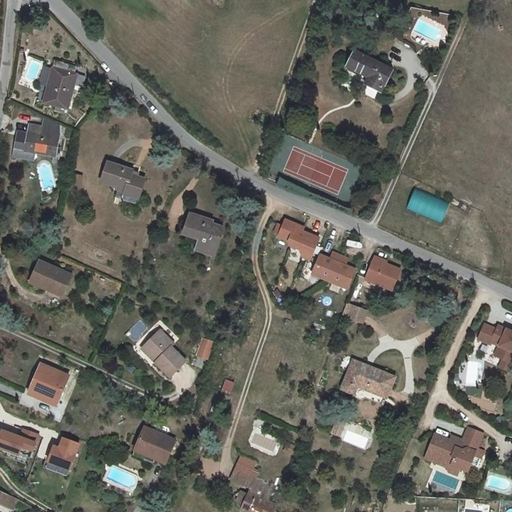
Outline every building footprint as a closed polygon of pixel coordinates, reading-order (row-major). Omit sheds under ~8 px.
[(381,92),(393,70),(355,49),(345,66),(368,78),(365,84),(381,92)] [(40,103),(65,109),(75,73),(72,72),(74,65),(51,59),(48,68),(44,85),(40,103)] [(44,85),(48,68),(41,66),(37,83),(44,85)] [(41,116),(40,126),(39,126),(55,130),(56,123),(41,116)] [(15,133),(13,144),(23,145),(22,148),(32,150),(52,154),(56,154),(57,146),(54,146),(55,136),(54,136),(55,130),(39,126),(40,126),(26,123),(25,132),(19,130),(18,134),(15,133)] [(13,144),(11,155),(30,158),(32,150),(22,148),(23,145),(13,144)] [(129,170),(104,162),(98,182),(122,190),(121,193),(136,198),(142,179),(128,174),(129,170)] [(443,222),(450,200),(414,188),(407,210),(443,222)] [(204,218),(187,213),(182,226),(199,231),(197,237),(216,244),(221,226),(208,221),(207,224),(202,223),(203,219),(204,218)] [(303,229),(285,221),(278,237),(288,242),(290,247),(299,251),(302,258),(309,261),(319,240),(302,233),(303,229)] [(214,249),(216,244),(197,237),(195,243),(214,249)] [(334,262),(325,259),(317,277),(347,290),(350,281),(354,271),(350,269),(351,266),(335,259),(334,262)] [(38,262),(29,283),(61,297),(70,276),(38,262)] [(368,270),(361,290),(389,301),(396,281),(382,276),(383,272),(377,270),(376,273),(368,270)] [(347,307),(343,317),(361,324),(365,314),(347,307)] [(511,332),(511,329),(500,324),(498,328),(486,323),(480,337),(492,343),(493,341),(501,344),(505,346),(501,356),(505,358),(511,361),(511,332)] [(161,330),(143,348),(157,362),(155,364),(169,379),(187,362),(172,347),(174,344),(161,330)] [(203,337),(196,355),(208,360),(214,342),(203,337)] [(505,346),(501,344),(496,354),(501,356),(505,346)] [(141,350),(155,364),(157,362),(143,348),(141,350)] [(511,363),(511,361),(505,358),(501,366),(510,369),(511,363)] [(390,395),(399,375),(358,359),(347,386),(359,391),(363,384),(390,395)] [(41,364),(31,389),(59,401),(69,377),(41,364)] [(363,384),(359,391),(358,394),(368,399),(369,396),(387,404),(390,395),(363,384)] [(59,401),(31,389),(29,393),(57,405),(59,401)] [(480,389),(475,405),(492,411),(497,395),(480,389)] [(350,416),(342,413),(339,420),(340,420),(347,423),(350,416)] [(336,430),(343,433),(347,423),(340,420),(336,430)] [(479,449),(478,447),(484,432),(469,426),(464,439),(462,438),(459,439),(455,448),(449,445),(452,439),(436,432),(427,454),(436,457),(435,460),(447,465),(452,463),(462,467),(463,464),(470,467),(472,462),(479,465),(485,449),(482,448),(479,449)] [(157,457),(156,461),(166,466),(175,443),(145,429),(137,448),(157,457)] [(4,431),(0,441),(0,447),(20,455),(23,447),(35,451),(41,435),(26,430),(23,438),(4,431)] [(459,439),(462,438),(453,435),(452,439),(449,445),(455,448),(459,439)] [(50,463),(72,470),(81,445),(65,439),(62,449),(59,448),(56,447),(50,463)] [(137,448),(135,452),(134,457),(154,465),(156,461),(157,457),(137,448)] [(452,463),(447,465),(449,470),(459,474),(462,467),(452,463)] [(237,464),(229,480),(250,490),(256,477),(258,473),(237,464)] [(277,511),(278,511),(273,509),(275,505),(267,500),(273,487),(256,477),(250,490),(248,493),(240,492),(237,498),(244,501),(241,508),(242,511),(277,511)] [(12,511),(18,500),(7,494),(2,506),(12,511)]
